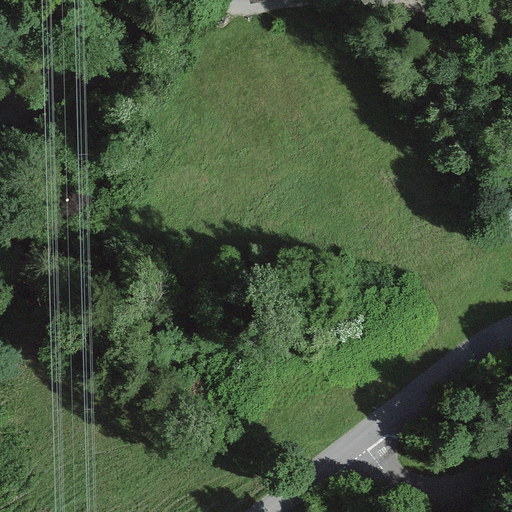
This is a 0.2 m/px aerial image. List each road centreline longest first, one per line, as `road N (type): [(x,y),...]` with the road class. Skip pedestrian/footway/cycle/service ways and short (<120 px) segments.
road 1 (unclassified): [(355,446),(511,333)]
road 2 (residential): [(355,446),(377,477),(440,498),(511,468)]
